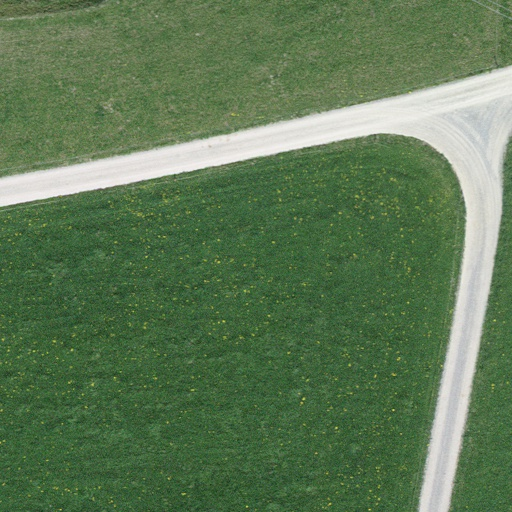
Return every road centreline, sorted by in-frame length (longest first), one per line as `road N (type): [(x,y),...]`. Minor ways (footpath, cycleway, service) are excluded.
road 1 (track): [(511,80),(0,189)]
road 2 (track): [(434,511),(483,209),(481,90)]
